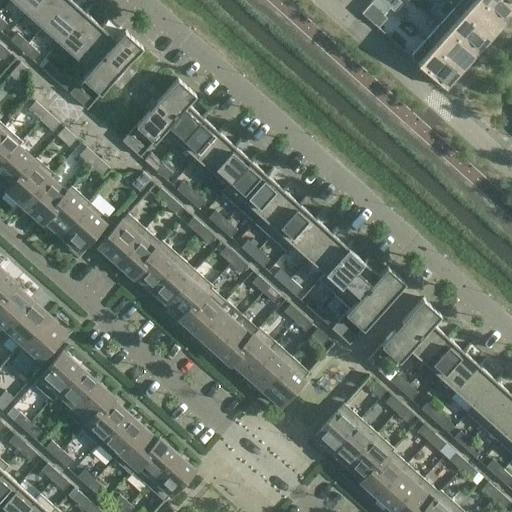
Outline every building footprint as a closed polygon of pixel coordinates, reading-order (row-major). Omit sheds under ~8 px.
[(12,0),(26,12),(36,0),(12,0)] [(36,0),(26,12),(42,26),(65,0),(36,0)] [(72,0),(65,0),(42,26),(58,40),(84,11),(72,0)] [(389,7),(381,0),(371,0),(370,3),(383,14),(389,7)] [(503,22),(478,0),(460,0),(454,7),(489,38),(503,22)] [(511,0),(478,0),(503,22),(511,12),(511,0)] [(489,38),(454,7),(439,23),(474,55),(489,38)] [(84,11),(58,40),(74,55),(100,25),(84,11)] [(474,55),(439,23),(425,39),(460,71),(474,55)] [(100,25),(74,55),(89,69),(86,73),(88,75),(126,32),(124,30),(116,39),(100,25)] [(126,32),(88,75),(104,89),(142,47),(126,32)] [(32,59),(39,52),(17,33),(10,40),(32,59)] [(410,56),(445,88),(460,71),(425,39),(410,56)] [(10,52),(0,43),(0,56),(3,59),(10,52)] [(9,74),(17,81),(28,69),(20,61),(9,74)] [(71,81),(49,62),(43,69),(65,88),(71,81)] [(177,78),(135,124),(153,140),(157,135),(187,102),(187,103),(195,94),(177,78)] [(76,84),(69,92),(75,98),(82,90),(76,84)] [(75,98),(80,103),(88,95),(82,90),(75,98)] [(94,100),(88,95),(80,103),(86,108),(93,101),(94,100)] [(47,111),(35,100),(28,108),(40,119),(47,111)] [(187,102),(157,135),(173,149),(179,142),(202,116),(187,103),(187,102)] [(59,122),(47,111),(40,119),(52,130),(59,122)] [(202,116),(179,142),(195,157),(218,131),(202,116)] [(4,125),(0,129),(0,163),(21,140),(4,125)] [(69,145),(76,137),(64,127),(57,135),(69,145)] [(127,132),(121,139),(127,144),(134,136),(128,131),(127,132)] [(218,131),(195,157),(212,171),(234,145),(218,131)] [(127,144),(133,150),(140,142),(134,136),(127,144)] [(21,140),(0,163),(0,179),(8,187),(9,188),(36,157),(34,159),(18,145),(22,141),(21,140)] [(140,142),(133,150),(139,155),(146,147),(140,142)] [(234,145),(212,171),(226,184),(220,191),(222,192),(251,159),(234,145)] [(98,157),(86,146),(79,154),(91,165),(98,157)] [(150,152),(144,159),(155,169),(162,162),(150,152)] [(9,188),(8,187),(6,189),(24,205),(53,173),(36,157),(9,188)] [(110,168),(98,157),(91,165),(103,176),(110,168)] [(251,159),(222,192),(238,207),(267,174),(251,159)] [(172,172),(162,162),(155,169),(166,179),(172,172)] [(150,178),(142,171),(131,183),(139,190),(150,178)] [(53,173),(24,205),(42,221),(43,219),(43,218),(72,186),(71,185),(66,191),(50,177),(54,173),(53,173)] [(254,221),(283,188),(267,174),(238,207),(254,221)] [(183,181),(176,188),(187,198),(194,191),(183,181)] [(43,218),(43,219),(60,234),(89,201),(72,186),(43,218)] [(165,204),(171,197),(161,188),(154,195),(165,204)] [(283,188),(254,221),(270,236),(299,203),(283,188)] [(204,201),(194,191),(187,198),(198,208),(204,201)] [(183,207),(171,197),(165,204),(176,214),(183,207)] [(89,201),(60,234),(65,239),(62,242),(78,256),(92,240),(89,237),(107,217),(89,201)] [(299,203),(270,236),(286,250),(292,243),(315,217),(299,203)] [(215,210),(208,217),(220,227),(226,220),(215,210)] [(99,245),(115,260),(144,228),(128,212),(99,245)] [(197,234),(204,226),(193,216),(186,224),(197,234)] [(315,217),(292,243),(308,258),(331,232),(315,217)] [(236,230),(226,220),(220,227),(230,237),(236,230)] [(215,236),(204,226),(197,234),(208,244),(215,236)] [(144,228),(115,260),(132,275),(162,240),(162,239),(160,242),(144,228)] [(331,232),(308,258),(324,272),(347,246),(331,232)] [(247,239),(241,246),(252,256),(258,249),(247,239)] [(162,240),(132,275),(134,273),(149,287),(178,255),(162,240)] [(230,262),(236,255),(225,246),(219,253),(230,262)] [(347,246),(324,272),(339,286),(333,292),(334,293),(363,260),(347,246)] [(269,259),(258,249),(252,256),(263,266),(269,259)] [(178,255),(149,287),(166,302),(195,269),(178,255)] [(247,265),(236,255),(230,262),(241,272),(247,265)] [(363,260),(334,293),(349,307),(378,274),(363,260)] [(378,274),(349,307),(345,312),(362,328),(404,281),(386,265),(378,274)] [(0,267),(0,297),(13,283),(14,284),(16,282),(0,267)] [(279,268),(273,275),(284,285),(290,278),(279,268)] [(195,269),(166,302),(181,316),(180,318),(211,283),(195,269)] [(262,291),(268,284),(258,275),(251,282),(262,291)] [(301,288),(290,278),(284,285),(295,295),(301,288)] [(13,283),(0,297),(0,329),(1,330),(30,298),(14,284),(13,283)] [(211,283),(180,318),(196,332),(225,300),(210,286),(212,284),(211,283)] [(279,294),(268,284),(262,291),(273,301),(279,294)] [(316,314),(322,307),(311,297),(305,304),(316,314)] [(422,297),(384,340),(402,356),(409,348),(408,347),(431,321),(432,322),(440,313),(422,297)] [(30,298),(1,330),(19,346),(47,313),(30,298)] [(212,347),(241,314),(225,300),(196,332),(212,347)] [(294,320),(301,313),(290,303),(283,311),(294,320)] [(333,317),(322,307),(316,314),(327,324),(333,317)] [(47,313),(19,346),(36,361),(54,341),(58,345),(72,329),(56,314),(53,318),(47,313)] [(305,330),(312,323),(301,313),(294,320),(305,330)] [(228,361),(259,327),(258,326),(256,328),(241,314),(212,347),(228,361)] [(338,319),(331,327),(337,332),(344,324),(338,319)] [(408,347),(409,348),(423,361),(417,367),(418,368),(447,336),(432,322),(431,321),(408,347)] [(350,330),(344,324),(337,332),(341,337),(343,338),(350,330)] [(259,327),(228,361),(229,362),(231,360),(246,374),(275,341),(259,327)] [(317,328),(310,335),(321,345),(328,338),(317,328)] [(350,330),(343,338),(349,343),(356,335),(350,330)] [(447,336),(418,368),(434,382),(463,350),(447,336)] [(275,341),(246,374),(262,388),(291,356),(275,341)] [(34,383),(51,398),(80,366),(63,350),(34,383)] [(463,350),(434,382),(435,383),(441,376),(456,390),(479,365),(463,350)] [(374,351),(367,359),(373,364),(380,357),(374,351)] [(291,356),(262,388),(279,403),(308,371),(291,356)] [(376,367),(379,370),(386,362),(380,357),(373,364),(376,367)] [(386,362),(379,370),(385,375),(392,367),(386,362)] [(479,365),(456,390),(472,404),(466,411),(495,379),(479,365)] [(80,366),(51,398),(51,399),(57,392),(72,405),(66,412),(67,412),(96,380),(80,366)] [(331,385),(343,388),(348,370),(335,367),(331,385)] [(395,372),(389,379),(400,389),(406,382),(395,372)] [(495,379),(466,411),(482,426),(511,394),(495,379)] [(96,380),(67,412),(82,426),(80,428),(81,429),(110,396),(111,397),(113,396),(96,380)] [(375,380),(368,387),(379,397),(386,389),(375,380)] [(417,392),(406,382),(400,389),(411,399),(417,392)] [(13,397),(5,390),(0,395),(0,407),(2,409),(13,397)] [(402,404),(391,394),(384,401),(396,411),(402,404)] [(511,394),(482,426),(499,440),(511,425),(511,394)] [(110,396),(81,429),(97,443),(126,411),(111,397),(110,396)] [(427,401),(421,408),(432,418),(438,411),(427,401)] [(315,435),(332,450),(361,418),(344,403),(315,435)] [(413,414),(402,404),(396,411),(406,421),(413,414)] [(19,411),(13,418),(23,428),(30,421),(19,411)] [(126,411),(97,443),(98,444),(104,437),(119,450),(112,457),(113,457),(142,425),(126,411)] [(449,420),(438,411),(432,418),(443,428),(449,420)] [(361,418),(332,450),(348,465),(377,433),(361,418)] [(41,431),(30,421),(23,428),(34,438),(41,431)] [(428,440),(434,433),(423,423),(417,430),(428,440)] [(142,425),(113,457),(129,472),(158,439),(157,438),(142,425)] [(511,425),(499,440),(511,452),(511,425)] [(459,430),(453,437),(464,446),(470,439),(459,430)] [(26,443),(14,433),(8,440),(19,450),(26,443)] [(377,433),(348,465),(363,478),(364,479),(393,447),(377,433)] [(445,442),(434,433),(428,440),(438,450),(445,442)] [(158,439),(129,472),(130,473),(132,471),(147,484),(176,452),(159,437),(157,438),(158,439)] [(481,449),(470,439),(464,446),(475,456),(481,449)] [(51,440),(45,447),(56,457),(62,450),(51,440)] [(30,460),(36,453),(26,443),(19,450),(30,460)] [(364,479),(363,478),(361,480),(378,496),(407,463),(391,449),(393,447),(364,479)] [(73,460),(62,450),(56,457),(67,467),(73,460)] [(176,452),(147,484),(164,500),(193,467),(176,452)] [(467,462),(455,452),(449,459),(460,469),(467,462)] [(496,476),(503,469),(492,459),(485,466),(496,476)] [(58,472),(47,462),(41,469),(51,479),(58,472)] [(477,471),(467,462),(460,469),(471,479),(477,471)] [(407,463),(378,496),(394,510),(423,478),(407,463)] [(7,464),(0,471),(0,504),(19,483),(3,469),(8,464),(7,464)] [(83,469),(77,476),(88,486),(94,479),(83,469)] [(511,480),(511,476),(503,469),(496,476),(507,485),(511,480)] [(69,482),(58,472),(51,479),(62,489),(69,482)] [(423,478),(394,510),(396,511),(421,511),(441,490),(440,489),(438,491),(423,478)] [(105,489),(94,479),(88,486),(99,496),(105,489)] [(492,498),(499,491),(488,481),(481,488),(492,498)] [(19,483),(0,504),(0,511),(22,511),(39,493),(39,492),(34,497),(19,483)] [(441,490),(421,511),(450,511),(457,505),(441,490)] [(90,501),(79,491),(73,498),(83,508),(90,501)] [(503,508),(510,501),(499,491),(492,498),(503,508)] [(39,493),(22,511),(51,511),(55,507),(39,493)] [(119,494),(109,505),(116,511),(128,511),(133,507),(119,494)] [(99,511),(101,511),(90,501),(83,508),(87,511),(99,511)]
